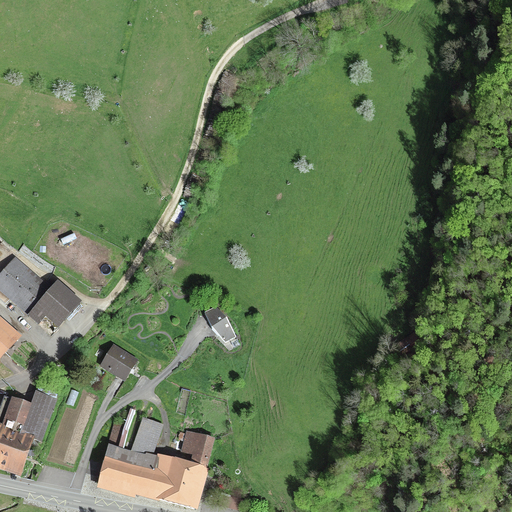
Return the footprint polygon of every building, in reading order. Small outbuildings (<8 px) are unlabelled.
[(45,318),(58,329),(79,304),(56,284),(50,292),(14,260),(0,276),(0,291),(29,317),(28,318),(38,326),(45,318)] [(225,320),(215,309),(204,315),(211,331),(224,344),(235,338),(225,320)] [(0,358),(17,340),(0,324),(0,358)] [(24,338),(25,337),(26,335),(26,333),(25,332),(24,330),(23,330),(21,329),(19,330),(18,331),(17,333),(17,334),(18,336),(19,337),(20,338),(22,338),(24,338)] [(410,348),(419,341),(413,332),(394,345),(406,362),(415,355),(410,348)] [(112,348),(101,367),(124,381),(135,363),(112,348)] [(53,408),(55,401),(36,394),(32,407),(12,400),(12,401),(3,398),(0,406),(0,469),(18,476),(31,439),(40,443),(53,408)] [(97,484),(158,501),(168,463),(148,458),(158,427),(143,422),(131,455),(107,448),(97,484)] [(186,435),(182,453),(195,457),(192,467),(169,460),(168,463),(158,501),(193,510),(212,441),(186,435)]
